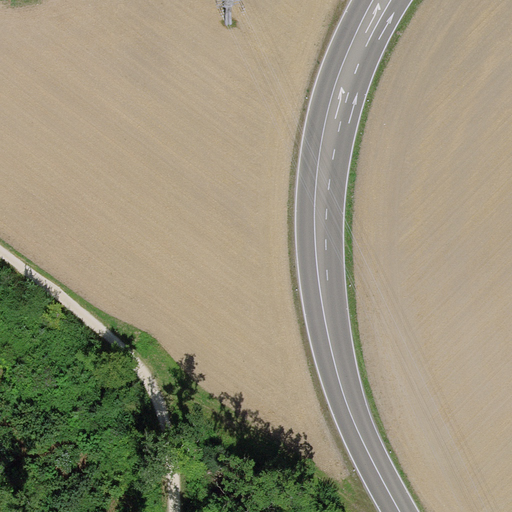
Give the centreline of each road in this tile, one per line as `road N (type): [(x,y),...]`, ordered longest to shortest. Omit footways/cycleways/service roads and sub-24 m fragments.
road 1 (tertiary): [(401,511),(340,381),(320,234),(334,114),(383,0)]
road 2 (track): [(180,511),(178,438),(85,287),(0,229)]
